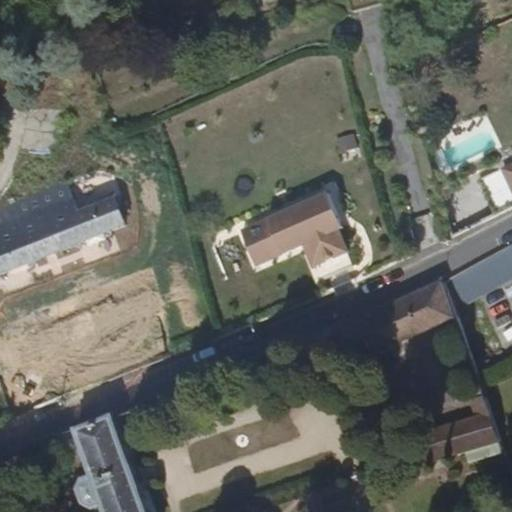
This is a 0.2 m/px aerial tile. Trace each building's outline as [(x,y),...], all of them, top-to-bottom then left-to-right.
[(71,199),(0,227),(0,276),(126,227),(113,197),(75,212),(71,199)] [(354,246),(334,201),(275,227),(276,230),(249,243),(259,265),(286,253),(284,248),(305,239),(316,263),(354,246)] [(511,247),(452,279),(466,308),(511,282),(511,247)] [(342,366),(459,314),(445,283),(328,335),(334,348),(342,366)] [(413,465),(504,446),(496,423),(486,397),(464,405),(468,420),(406,440),(413,465)] [(78,437),(84,451),(93,479),(85,482),(80,493),(85,507),(96,511),(104,508),(105,511),(150,511),(141,487),(136,472),(115,417),(77,431),(75,431),(78,437)] [(413,464),(404,434),(377,442),(386,472),(413,464)] [(78,437),(59,445),(65,459),(84,451),(78,437)]
